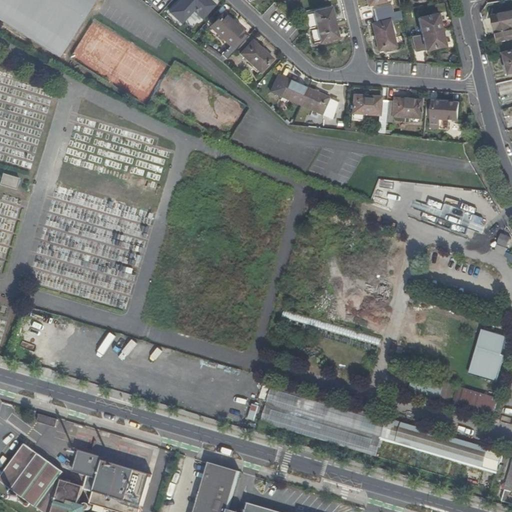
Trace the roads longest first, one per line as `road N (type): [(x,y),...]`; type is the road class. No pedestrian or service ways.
road 1 (tertiary): [(478,511),(0,368)]
road 2 (tertiary): [(0,382),(447,511)]
road 3 (residential): [(366,78),(312,73),(234,0)]
